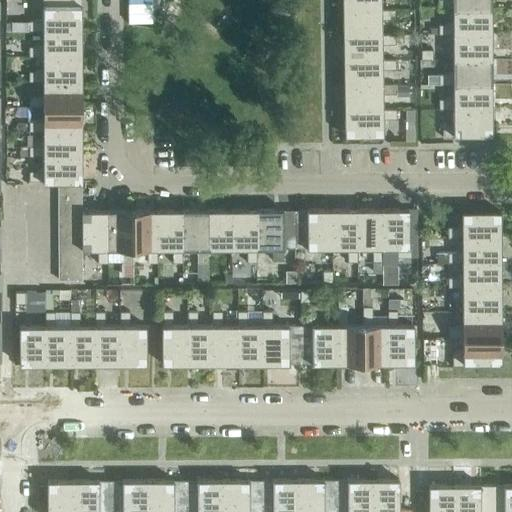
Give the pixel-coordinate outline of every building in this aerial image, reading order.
[(81,31),(80,0),(42,0),(42,20),(28,20),(11,21),(11,30),(29,30),(42,30),(42,31),(81,31)] [(342,0),(342,9),(381,8),(380,0),(342,0)] [(491,8),(490,0),(438,0),(438,8),(491,8)] [(381,9),(381,8),(342,9),(343,34),(381,33),(381,19),(395,19),(395,9),(381,9)] [(491,33),(491,8),(438,8),(438,9),(452,9),(452,23),(438,23),(438,33),(452,33),(452,34),(491,33)] [(81,56),(81,31),(42,31),(42,46),(28,46),(29,56),(42,56),(81,56)] [(381,34),(381,33),(343,34),(343,59),(381,59),(381,44),(395,44),(395,34),(381,34)] [(491,59),(491,33),(452,34),(452,59),(491,59)] [(433,58),(433,48),(420,48),(420,59),(433,58)] [(81,81),(81,56),(42,56),(43,71),(28,71),(28,81),(43,81),(81,81)] [(13,67),(28,67),(28,57),(13,57),(13,67)] [(396,68),(395,59),(381,59),(343,59),(343,84),(382,84),(382,69),(396,68)] [(491,84),(491,59),(452,59),(452,74),(438,74),(438,84),(452,84),(491,84)] [(438,84),(438,74),(427,74),(427,84),(438,84)] [(81,106),(81,81),(43,81),(43,96),(29,96),(29,106),(43,106),(81,106)] [(409,93),(409,83),(396,83),(396,93),(409,93)] [(396,93),(396,84),(382,84),(343,84),(344,109),(382,109),(382,108),(382,94),(396,93)] [(491,109),(491,84),(452,84),(452,98),(438,98),(438,108),(452,108),(452,109),(491,109)] [(81,131),(81,106),(43,106),(43,120),(29,120),(29,130),(43,130),(43,131),(81,131)] [(396,118),(396,109),(396,108),(382,108),(382,109),(344,109),(344,135),(383,134),(382,118),(396,118)] [(404,108),(404,128),(414,128),(414,108),(404,108)] [(491,134),(491,109),(452,109),(452,123),(442,123),(442,137),(453,137),(453,134),(491,134)] [(81,156),(81,131),(43,131),(43,145),(29,145),(29,155),(43,155),(43,156),(81,156)] [(29,145),(20,145),(20,155),(29,155),(29,145)] [(82,181),(81,156),(43,156),(43,170),(29,170),(29,180),(43,180),(43,182),(58,181),(81,181),(82,181)] [(81,192),(81,181),(58,181),(58,192),(81,192)] [(81,203),(81,192),(58,192),(58,203),(81,203)] [(81,214),(81,210),(81,203),(58,203),(58,214),(81,214)] [(408,208),(383,209),(383,247),(397,247),(397,257),(411,257),(411,247),(408,247),(408,208)] [(107,248),(106,209),(81,210),(81,214),(81,225),(81,236),(81,246),(81,248),(97,248),(97,262),(107,262),(107,248)] [(132,248),(132,209),(106,209),(107,248),(122,248),(122,262),(132,262),(132,248)] [(157,248),(157,209),(132,209),(132,248),(147,248),(147,262),(157,262),(157,248)] [(182,248),(182,209),(157,209),(157,248),(172,248),(172,262),(182,262),(182,248)] [(207,248),(207,209),(182,209),(182,248),(197,248),(197,262),(207,262),(207,248)] [(232,248),(232,209),(207,209),(207,248),(232,248)] [(257,248),(257,209),(232,209),(232,248),(246,248),(246,262),(256,262),(256,248),(257,248)] [(295,248),(295,209),(257,209),(257,248),(272,248),(272,260),(283,260),(283,248),(295,248)] [(333,247),(333,209),(295,209),(295,248),(333,247)] [(358,247),(358,209),(333,209),(333,247),(347,247),(347,261),(357,261),(357,247),(358,247)] [(383,247),(383,209),(358,209),(358,247),(372,247),(372,261),(382,261),(382,247),(383,247)] [(500,210),(461,210),(462,226),(448,226),(448,236),(500,236),(500,210)] [(81,225),(81,214),(58,214),(58,225),(81,225)] [(81,236),(81,225),(58,225),(58,236),(81,236)] [(81,246),(81,236),(58,236),(58,246),(81,246)] [(500,261),(500,236),(448,236),(462,236),(462,251),(448,251),(448,261),(462,261),(500,261)] [(81,257),(81,248),(81,246),(58,246),(58,257),(81,257)] [(435,261),(448,261),(448,251),(435,251),(435,261)] [(81,268),(81,257),(58,257),(58,268),(81,268)] [(500,286),(500,261),(462,261),(462,276),(448,276),(448,286),(462,286),(500,286)] [(122,262),(122,274),(132,274),(132,262),(122,262)] [(207,282),(207,262),(197,262),(197,282),(207,282)] [(246,273),(256,273),(256,263),(246,263),(246,273)] [(422,278),(433,278),(433,265),(422,265),(422,278)] [(81,279),(81,268),(58,268),(58,279),(81,279)] [(296,282),(295,270),(285,270),(285,282),(296,282)] [(333,282),(332,270),(322,270),(322,282),(333,282)] [(115,284),(121,284),(121,273),(107,273),(107,284),(115,284)] [(501,311),(500,286),(462,286),(462,312),(501,311)] [(309,290),(299,290),(299,298),(309,298),(309,290)] [(25,303),(25,291),(15,291),(15,303),(25,303)] [(397,310),(399,310),(399,299),(387,299),(388,310),(397,310)] [(388,324),(373,324),(372,306),(362,306),(363,324),(363,362),(388,362),(388,324)] [(237,363),(237,324),(222,324),(222,310),(212,310),(212,324),(212,363),(237,363)] [(262,363),(262,324),(247,324),(247,310),(237,310),(237,324),(237,363),(262,363)] [(300,363),(300,324),(272,324),(272,310),(262,310),(262,324),(262,363),(300,363)] [(338,363),(338,310),(338,324),(300,324),(300,363),(338,363)] [(363,362),(363,324),(348,324),(347,310),(338,310),(338,363),(363,362)] [(413,362),(413,324),(398,324),(397,310),(388,310),(388,324),(388,362),(413,362)] [(70,364),(69,325),(55,325),(55,311),(45,311),(45,325),(44,325),(44,364),(70,364)] [(95,325),(80,325),(80,311),(70,311),(70,325),(69,325),(70,364),(95,363),(95,325)] [(120,363),(120,325),(119,325),(105,325),(104,311),(94,311),(95,325),(95,363),(120,363)] [(145,363),(145,325),(129,325),(129,311),(119,311),(119,325),(120,325),(120,363),(145,363)] [(187,363),(186,325),(173,325),(173,311),(163,311),(163,325),(161,325),(161,363),(187,363)] [(212,363),(212,324),(197,325),(197,311),(187,311),(187,325),(186,325),(187,363),(212,363)] [(501,337),(501,311),(462,312),(462,326),(448,326),(448,336),(462,336),(462,337),(501,337)] [(436,337),(436,322),(423,323),(423,328),(423,337),(436,337)] [(44,364),(44,325),(19,325),(19,364),(44,364)] [(501,362),(501,337),(462,337),(462,351),(452,351),(452,365),(462,365),(462,362),(501,362)] [(436,362),(435,338),(423,338),(423,362),(436,362)] [(297,511),(298,478),(260,479),(260,511),(297,511)] [(335,511),(335,478),(298,478),(297,511),(335,511)] [(373,511),(373,478),(335,478),(335,511),(373,511)] [(398,478),(373,478),(373,511),(398,511),(398,509),(398,478)] [(71,511),(72,479),(46,479),(46,511),(71,511)] [(109,511),(109,479),(72,479),(71,511),(109,511)] [(147,511),(147,479),(109,479),(109,511),(147,511)] [(184,511),(185,479),(147,479),(147,511),(184,511)] [(222,511),(222,479),(185,479),(184,511),(222,511)] [(260,511),(260,479),(222,479),(222,511),(260,511)] [(511,511),(511,483),(503,484),(503,511),(511,511)] [(453,511),(453,484),(428,484),(427,511),(453,511)] [(478,511),(478,484),(453,484),(453,511),(478,511)] [(503,511),(503,484),(478,484),(478,511),(503,511)]
